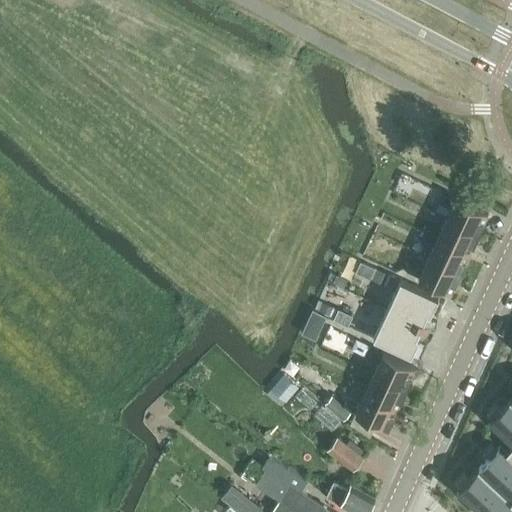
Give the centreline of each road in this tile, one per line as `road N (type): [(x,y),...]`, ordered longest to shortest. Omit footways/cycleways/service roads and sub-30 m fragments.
road 1 (tertiary): [(396,511),(511,258)]
road 2 (tertiary): [(358,0),(511,83)]
